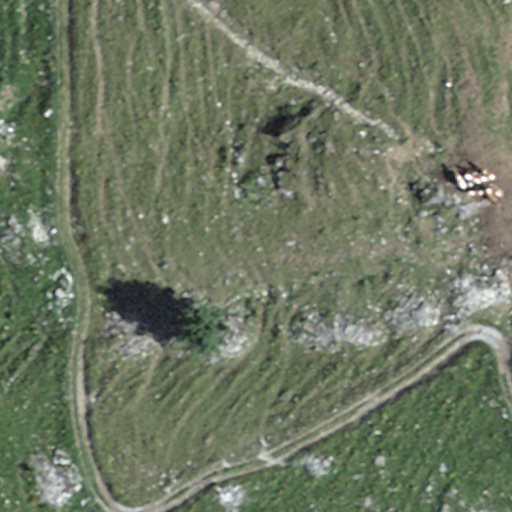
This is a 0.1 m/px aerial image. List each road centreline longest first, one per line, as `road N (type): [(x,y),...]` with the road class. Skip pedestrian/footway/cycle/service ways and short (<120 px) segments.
road 1 (track): [(119,511),(94,481),(81,439),(84,300),(64,212),(62,0)]
road 2 (track): [(511,390),(491,337),(460,337),(292,449),(196,484),(151,511)]
